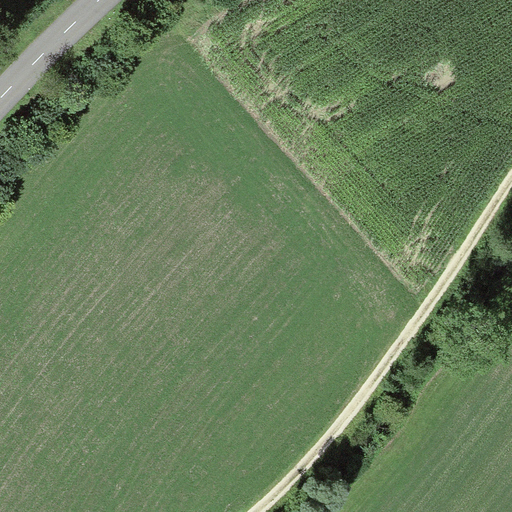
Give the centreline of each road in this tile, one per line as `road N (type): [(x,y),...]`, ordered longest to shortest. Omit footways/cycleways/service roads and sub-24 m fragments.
road 1 (track): [(254,511),(352,404),(511,178)]
road 2 (secondary): [(0,97),(99,0)]
